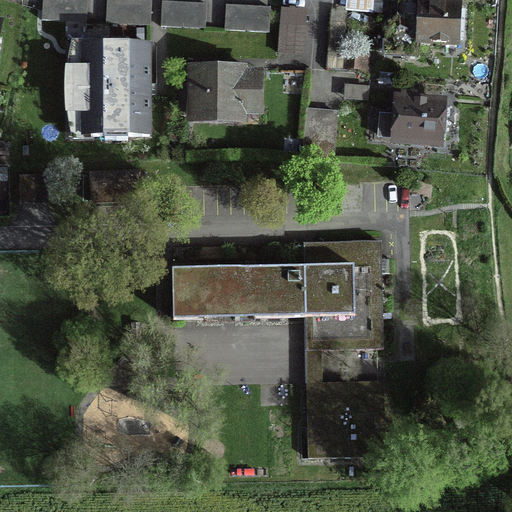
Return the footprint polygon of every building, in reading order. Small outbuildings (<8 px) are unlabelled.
[(89,0),(45,0),(45,17),(88,19),(89,0)] [(156,1),(140,0),(112,0),(111,21),(155,23),(156,1)] [(460,6),(422,4),(421,0),(405,0),(405,3),(397,3),(397,18),(390,21),(390,33),(402,41),(401,56),(419,57),(420,42),(458,44),(460,6)] [(211,3),(168,1),(167,23),(210,25),(211,3)] [(273,6),(230,4),(229,26),(272,29),(273,6)] [(306,28),(289,27),(288,52),(305,53),(306,28)] [(105,140),(128,140),(128,137),(150,136),(150,97),(149,46),(128,46),(128,42),(105,42),(105,45),(83,45),(83,69),(78,69),(78,85),(67,85),(67,97),(78,97),(78,113),(83,113),(83,137),(105,137),(105,140)] [(511,51),(501,51),(500,83),(511,83),(511,51)] [(337,67),(346,68),(362,69),(363,56),(347,54),(347,61),(338,60),(337,67)] [(259,103),(259,76),(196,75),(196,115),(239,116),(239,103),(259,103)] [(403,94),(402,100),(399,100),(398,116),(383,115),(380,117),(378,134),(381,137),(396,139),(396,140),(439,143),(439,139),(445,140),(447,125),(440,124),(442,104),(414,101),(415,95),(403,94)] [(337,113),(307,110),(302,160),(332,163),(337,113)] [(143,173),(91,175),(92,203),(144,201),(143,173)] [(20,176),(20,204),(49,204),(48,175),(20,176)] [(383,350),(382,260),(381,243),(304,244),(304,269),(173,271),(173,320),(319,317),(319,351),(383,350)] [(307,395),(306,395),(307,458),(351,458),(351,452),(383,452),(384,452),(384,382),(320,383),(320,395),(307,395)]
